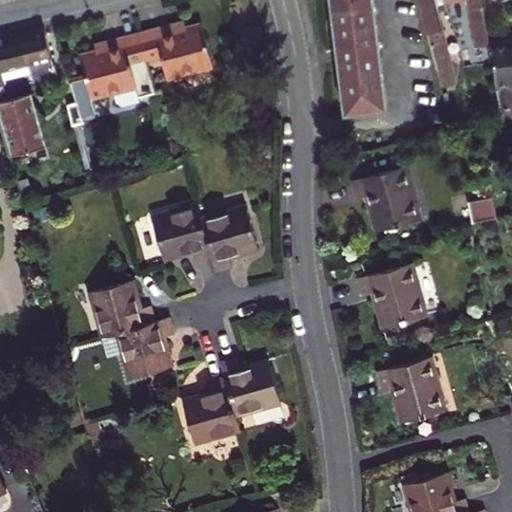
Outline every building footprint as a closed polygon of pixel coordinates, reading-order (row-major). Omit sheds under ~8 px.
[(329,0),(332,20),(375,14),(373,0),(329,0)] [(418,0),(424,19),(429,39),(440,78),(443,86),(453,83),(436,11),(448,8),(445,0),(418,0)] [(489,44),(481,0),(466,0),(475,47),(489,44)] [(381,61),(375,14),(332,20),(344,113),(387,107),(381,61)] [(185,21),(176,23),(178,31),(187,28),(185,21)] [(195,26),(187,28),(178,31),(176,23),(141,32),(148,61),(162,58),(167,79),(214,67),(203,24),(195,26)] [(260,25),(240,29),(243,47),(263,43),(260,25)] [(0,87),(5,86),(2,72),(39,62),(45,81),(59,77),(45,31),(0,43),(0,87)] [(139,99),(138,95),(155,91),(148,61),(141,32),(122,37),(104,42),(106,48),(97,51),(81,55),(87,79),(71,83),(81,116),(139,99)] [(511,40),(492,43),(498,90),(502,110),(505,128),(511,126),(511,40)] [(95,44),(97,51),(106,48),(104,42),(95,44)] [(45,145),(33,102),(32,97),(30,93),(13,98),(0,101),(0,114),(11,154),(45,145)] [(81,122),(75,124),(88,172),(94,170),(81,122)] [(405,165),(353,180),(357,197),(366,195),(376,230),(421,218),(405,165)] [(28,184),(20,187),(24,198),(31,196),(28,184)] [(471,200),(475,221),(499,216),(495,195),(471,200)] [(201,218),(197,203),(152,216),(164,259),(193,251),(196,260),(212,256),(201,218)] [(247,204),(201,218),(212,256),(216,271),(230,267),(233,266),(230,257),(259,249),(247,204)] [(427,315),(412,262),(359,277),(364,295),(374,292),(384,327),(427,315)] [(102,335),(116,331),(155,320),(151,305),(151,304),(141,306),(133,279),(90,291),(102,335)] [(155,320),(116,331),(128,377),(173,364),(165,335),(174,333),(174,330),(170,316),(155,320)] [(446,408),(431,355),(379,370),(383,388),(394,385),(404,420),(446,408)] [(240,367),(237,356),(234,358),(221,361),(225,376),(236,415),(281,403),(270,359),(240,367)] [(241,430),(236,415),(225,376),(210,381),(208,382),(211,392),(184,400),(196,443),(241,430)] [(89,429),(64,438),(72,458),(94,450),(89,429)] [(21,454),(28,472),(48,466),(41,447),(21,454)] [(58,481),(51,464),(48,466),(28,472),(35,489),(58,481)] [(469,511),(466,499),(465,497),(456,499),(448,471),(403,483),(411,511),(469,511)]
